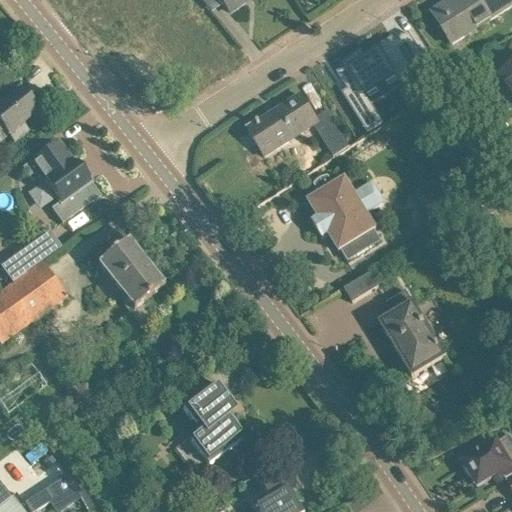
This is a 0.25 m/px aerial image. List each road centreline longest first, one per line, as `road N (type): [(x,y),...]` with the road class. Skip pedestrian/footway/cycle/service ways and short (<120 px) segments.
road 1 (secondary): [(420,511),(146,154)]
road 2 (residential): [(146,154),(385,0)]
road 3 (secondary): [(146,154),(21,0)]
